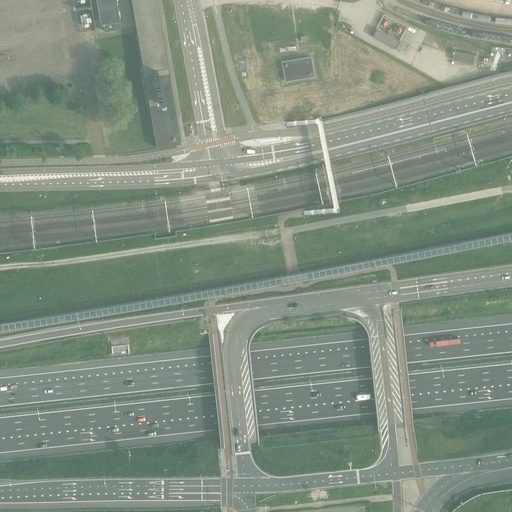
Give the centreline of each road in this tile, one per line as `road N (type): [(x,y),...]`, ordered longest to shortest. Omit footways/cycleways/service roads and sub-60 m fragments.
road 1 (motorway): [(511,341),(0,397)]
road 2 (motorway): [(0,434),(511,383)]
road 3 (tertiary): [(219,176),(380,141),(508,99)]
road 4 (tertiary): [(508,99),(217,162)]
road 5 (track): [(0,268),(285,232)]
road 6 (motorway): [(257,312),(227,308),(0,345)]
road 7 (motorway): [(0,494),(245,488)]
road 8 (tertiary): [(0,188),(219,176)]
road 9 (tertiary): [(217,162),(0,173)]
road 10 (secondary): [(257,312),(235,333),(232,351),(245,488)]
road 11 (secondary): [(396,473),(379,318),(362,297)]
road 12 (unclassified): [(217,162),(185,0)]
road 13 (secondary): [(245,488),(396,473)]
road 14 (secondary): [(511,277),(362,297)]
